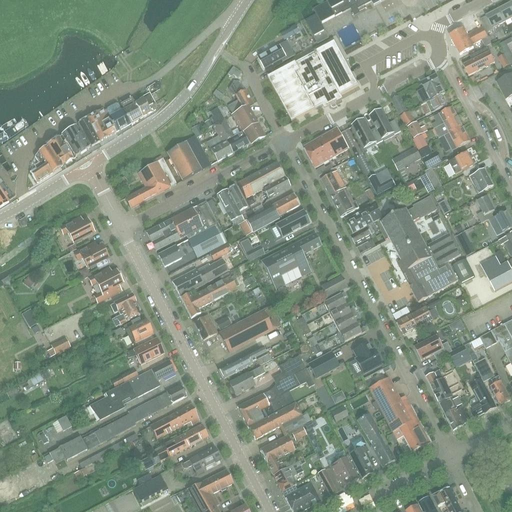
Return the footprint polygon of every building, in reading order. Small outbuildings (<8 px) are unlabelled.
[(326,0),(328,3),(314,10),(317,16),(321,25),(322,25),(342,14),(343,14),(351,10),(356,7),(358,10),(372,2),(374,7),(387,0),(326,0)] [(499,11),(506,24),(511,20),(511,6),(511,4),(505,7),(505,8),(500,11),(499,10),(499,11)] [(482,20),(489,33),(493,30),(499,40),(505,37),(500,27),(506,24),(499,11),(493,14),(493,15),(488,18),(488,17),(482,20)] [(317,16),(306,22),(314,38),(325,32),(321,25),(317,16)] [(455,47),(460,56),(474,49),(473,46),(482,41),(485,48),(492,44),(483,28),(467,36),(463,29),(450,37),(455,47)] [(282,35),(282,36),(285,41),(295,35),(292,30),(282,35)] [(326,32),(315,38),(318,44),(329,39),(326,32)] [(510,67),(511,67),(511,68),(511,67),(511,54),(507,46),(511,43),(511,38),(499,46),(505,56),(508,61),(510,67)] [(260,58),(259,59),(265,71),(286,59),(293,55),(286,43),(280,47),(260,58)] [(268,79),(292,123),(331,102),(330,100),(339,94),(341,97),(359,87),(335,43),(268,79)] [(475,61),(464,66),(469,77),(495,64),(490,53),(488,49),(481,53),(481,52),(473,56),(475,61)] [(505,56),(498,59),(504,70),(510,67),(508,61),(505,56)] [(233,68),(228,75),(232,78),(233,76),(238,79),(239,78),(242,74),(233,68)] [(506,101),(507,100),(508,103),(511,102),(511,104),(511,109),(510,111),(511,114),(511,75),(497,84),(506,101)] [(436,76),(421,83),(422,85),(424,89),(422,90),(424,95),(426,94),(430,102),(431,103),(442,96),(445,95),(443,90),(436,77),(436,76)] [(216,90),(213,94),(213,95),(216,97),(215,97),(220,101),(224,97),(217,91),(216,90)] [(228,107),(229,108),(232,115),(233,116),(248,108),(249,108),(249,107),(253,105),(245,91),(235,97),(238,101),(228,107)] [(130,96),(119,102),(119,103),(124,111),(131,125),(136,122),(142,118),(136,106),(135,105),(131,96),(130,96)] [(430,102),(427,103),(427,104),(432,114),(435,113),(447,107),(442,96),(431,103),(430,102)] [(392,101),(400,116),(407,113),(399,97),(392,101)] [(136,106),(142,118),(155,111),(152,105),(153,105),(149,98),(144,101),(143,100),(135,105),(136,106)] [(108,119),(116,134),(131,125),(124,111),(122,112),(118,106),(117,107),(116,105),(106,111),(110,118),(108,119)] [(233,116),(232,115),(231,116),(241,134),(244,132),(251,145),(265,137),(249,108),(248,108),(233,116)] [(437,124),(432,126),(434,129),(435,130),(458,118),(453,108),(439,115),(434,118),(437,124)] [(210,119),(214,125),(224,120),(218,109),(211,113),(213,117),(210,119)] [(87,119),(99,143),(109,138),(116,134),(108,119),(103,110),(87,119)] [(382,111),(370,118),(377,131),(382,140),(383,140),(393,134),(395,136),(401,133),(395,121),(389,124),(382,111)] [(409,112),(400,118),(405,127),(415,122),(410,113),(409,112)] [(435,130),(434,129),(437,135),(443,132),(441,130),(445,128),(449,135),(463,128),(458,118),(435,130)] [(78,123),(92,148),(99,143),(87,119),(86,120),(86,119),(78,123)] [(207,144),(217,163),(232,155),(225,142),(225,139),(232,135),(228,127),(224,120),(214,125),(212,126),(213,127),(219,138),(207,144)] [(364,121),(352,127),(364,149),(376,143),(377,145),(384,142),(383,140),(382,140),(377,131),(372,134),(364,121)] [(424,135),(424,134),(421,129),(418,123),(408,128),(414,140),(424,135)] [(62,137),(59,139),(73,160),(75,158),(90,149),(75,126),(73,127),(74,129),(63,136),(63,135),(62,136),(63,137),(62,137)] [(203,136),(197,127),(191,130),(197,140),(203,136)] [(449,135),(445,137),(453,152),(471,143),(468,138),(463,128),(449,135)] [(316,170),(350,151),(338,130),(304,149),(316,170)] [(225,142),(232,155),(249,145),(244,136),(241,135),(239,136),(234,138),(232,135),(225,139),(225,142)] [(167,153),(183,182),(211,166),(195,137),(184,144),(167,153)] [(58,139),(46,147),(46,148),(60,168),(62,167),(73,160),(59,139),(58,139)] [(428,171),(442,163),(436,153),(433,154),(429,146),(418,152),(422,159),(428,171)] [(44,161),(52,173),(60,168),(46,148),(38,153),(39,155),(40,156),(43,161),(44,161)] [(416,148),(392,161),(398,172),(422,159),(418,152),(416,148)] [(449,164),(452,170),(456,176),(474,167),(467,154),(455,161),(456,161),(449,164)] [(37,171),(31,175),(37,183),(37,184),(52,173),(44,161),(43,161),(40,156),(39,155),(35,158),(36,160),(39,164),(34,167),(35,168),(37,171)] [(146,189),(138,193),(144,203),(176,186),(163,160),(154,165),(138,174),(146,189)] [(237,185),(238,186),(246,200),(263,191),(262,190),(284,178),(276,164),(237,185)] [(432,169),(426,173),(431,181),(437,178),(432,169)] [(377,177),(370,181),(377,196),(396,187),(387,170),(376,176),(377,177)] [(485,170),(464,181),(471,195),(493,184),(485,170)] [(322,180),(331,198),(347,190),(338,172),(322,180)] [(262,190),(263,191),(267,200),(289,188),(284,178),(262,190)] [(427,178),(421,182),(428,195),(435,191),(427,178)] [(397,201),(405,197),(417,191),(413,183),(401,190),(393,194),(397,201)] [(228,191),(239,213),(247,209),(235,187),(228,191)] [(0,208),(9,203),(0,189),(0,208)] [(331,198),(341,219),(359,210),(356,203),(354,204),(347,190),(331,198)] [(371,190),(365,193),(371,204),(376,201),(371,190)] [(217,196),(231,223),(234,228),(245,223),(242,217),(239,213),(228,191),(217,196)] [(144,203),(138,193),(125,200),(131,210),(144,203)] [(248,220),(245,222),(246,222),(252,234),(279,219),(278,218),(300,207),(294,195),(272,207),(264,211),(255,216),(249,220),(248,220)] [(253,198),(247,201),(250,207),(256,204),(253,198)] [(398,264),(399,268),(451,240),(449,235),(427,247),(414,222),(419,219),(420,221),(438,211),(431,198),(413,207),(414,209),(408,212),(407,210),(381,224),(391,243),(401,262),(398,264)] [(481,225),(488,221),(494,218),(492,214),(495,212),(488,198),(477,203),(482,213),(477,216),(481,225)] [(207,204),(213,215),(218,212),(212,201),(207,204)] [(445,202),(439,205),(444,215),(451,212),(445,202)] [(186,237),(187,237),(188,240),(190,238),(216,225),(216,224),(217,224),(212,215),(213,215),(207,204),(206,203),(193,209),(183,215),(188,225),(182,229),(186,237)] [(346,222),(352,234),(377,221),(383,218),(376,206),(346,222)] [(252,212),(246,214),(249,220),(255,216),(253,211),(252,212)] [(276,226),(283,239),(310,225),(303,212),(276,226)] [(503,235),(511,230),(511,221),(507,212),(494,218),(488,221),(493,230),(500,227),(503,235)] [(146,233),(156,252),(156,253),(186,237),(182,229),(188,225),(183,215),(170,221),(146,233)] [(82,242),(81,240),(94,233),(93,233),(95,231),(92,226),(90,227),(88,222),(83,225),(80,220),(81,219),(80,219),(60,229),(63,236),(67,234),(73,244),(75,243),(76,245),(82,242)] [(26,220),(20,223),(22,228),(28,224),(26,220)] [(189,241),(187,241),(197,260),(227,244),(217,225),(216,226),(216,225),(190,238),(188,240),(189,241)] [(370,225),(350,236),(355,246),(372,237),(372,236),(375,234),(370,225)] [(460,226),(455,229),(458,235),(464,232),(460,226)] [(457,238),(461,244),(461,245),(462,245),(470,241),(469,240),(466,233),(457,238)] [(511,248),(511,234),(499,242),(501,246),(509,242),(511,248)] [(276,291),(311,273),(303,257),(321,247),(315,235),(261,263),(276,291)] [(451,240),(399,268),(407,282),(410,288),(450,266),(449,264),(460,257),(451,240)] [(248,241),(241,244),(246,255),(254,251),(248,241)] [(102,248),(97,250),(94,245),(95,245),(95,244),(74,255),(78,261),(82,259),(87,269),(89,268),(91,270),(96,267),(95,265),(108,259),(102,248)] [(209,254),(213,262),(229,254),(227,250),(230,248),(228,245),(225,246),(224,246),(209,254)] [(246,255),(250,263),(265,255),(261,247),(254,251),(246,255)] [(174,248),(159,257),(165,268),(177,262),(181,260),(178,255),(174,248)] [(496,257),(480,265),(485,275),(501,267),(498,261),(497,260),(496,257)] [(476,278),(466,260),(452,267),(461,285),(476,278)] [(196,271),(172,283),(180,299),(185,296),(190,293),(204,286),(229,273),(228,273),(226,268),(222,261),(209,268),(208,266),(196,272),(196,271)] [(501,267),(485,275),(495,293),(511,284),(511,270),(511,269),(511,268),(511,261),(508,264),(508,263),(507,264),(501,267)] [(450,266),(410,288),(418,303),(418,304),(428,299),(428,298),(458,282),(450,266)] [(109,270),(109,269),(89,280),(92,287),(96,285),(101,294),(94,298),(98,305),(121,292),(118,286),(122,284),(116,273),(112,276),(109,270)] [(221,283),(206,290),(213,303),(237,291),(230,278),(228,274),(219,279),(221,283)] [(30,277),(24,284),(31,289),(36,282),(30,277)] [(321,288),(327,300),(347,289),(341,278),(321,288)] [(180,299),(191,320),(201,315),(199,310),(213,303),(206,290),(193,298),(190,293),(180,299)] [(340,296),(323,305),(329,315),(346,306),(343,300),(347,298),(344,294),(340,296)] [(115,328),(140,316),(135,306),(137,305),(132,296),(113,305),(114,305),(110,307),(114,315),(118,313),(120,317),(112,321),(115,328)] [(435,300),(428,304),(431,310),(438,306),(435,300)] [(329,315),(334,324),(355,313),(353,309),(349,311),(346,306),(329,315)] [(281,327),(271,308),(219,335),(229,354),(281,327)] [(411,316),(396,324),(403,337),(418,329),(433,320),(439,317),(435,309),(429,313),(427,308),(411,316)] [(30,310),(22,315),(29,329),(38,324),(30,310)] [(355,313),(334,324),(339,334),(356,325),(353,319),(357,317),(355,313)] [(203,342),(218,335),(208,316),(193,324),(203,342)] [(220,331),(228,327),(232,326),(228,318),(225,320),(216,324),(220,331)] [(300,321),(298,322),(301,329),(305,327),(307,326),(303,319),(300,321)] [(132,346),(153,335),(152,334),(153,332),(151,328),(149,328),(145,321),(140,324),(138,321),(123,328),(132,346)] [(460,321),(449,327),(452,332),(458,329),(460,332),(465,330),(463,327),(460,321)] [(339,334),(345,344),(361,335),(365,333),(363,329),(359,331),(356,325),(339,334)] [(433,325),(425,329),(429,336),(436,332),(433,325)] [(305,327),(301,329),(305,336),(308,335),(311,333),(307,326),(305,327)] [(511,339),(510,337),(504,326),(480,338),(486,350),(499,343),(511,367),(511,339)] [(121,329),(114,333),(117,338),(123,334),(121,329)] [(434,355),(437,361),(441,359),(453,352),(448,343),(443,346),(438,337),(415,349),(422,362),(434,355)] [(308,341),(312,349),(318,346),(314,338),(308,341)] [(51,359),(71,349),(66,339),(51,347),(53,350),(48,352),(51,359)] [(141,367),(165,355),(157,339),(126,355),(128,360),(136,358),(141,367)] [(91,343),(83,347),(86,352),(94,348),(91,343)] [(372,351),(369,344),(353,353),(357,359),(355,361),(364,377),(384,366),(375,349),(372,351)] [(316,356),(318,355),(322,353),(318,346),(312,349),(316,356)] [(464,347),(449,355),(457,369),(472,361),(464,347)] [(263,348),(218,371),(223,381),(252,366),(252,365),(257,362),(260,368),(261,367),(266,364),(272,361),(268,355),(267,356),(263,348)] [(340,368),(332,354),(308,366),(316,381),(340,368)] [(279,368),(282,374),(273,379),(277,387),(291,380),(302,375),(307,372),(299,358),(279,368)] [(478,361),(474,363),(475,365),(475,366),(474,366),(478,371),(479,374),(482,379),(483,380),(484,384),(490,380),(495,378),(485,360),(479,363),(478,361)] [(120,402),(123,400),(136,394),(138,398),(160,387),(158,382),(174,374),(168,362),(137,379),(105,395),(107,398),(89,407),(99,421),(123,408),(120,402)] [(265,374),(263,371),(262,368),(230,385),(236,397),(255,387),(252,381),(265,374)] [(28,386),(23,389),(25,393),(34,388),(45,381),(55,375),(52,371),(51,369),(41,375),(39,376),(39,375),(34,378),(30,380),(30,381),(26,383),(28,386)] [(440,371),(426,378),(427,380),(428,383),(434,393),(438,401),(439,403),(440,406),(445,415),(455,410),(456,409),(456,410),(458,409),(457,409),(457,408),(453,401),(458,398),(457,396),(453,398),(445,380),(440,371)] [(122,385),(136,378),(133,372),(119,379),(122,385)] [(271,392),(238,408),(248,429),(296,405),(289,393),(302,386),(302,387),(306,384),(308,390),(314,387),(307,372),(302,375),(291,380),(277,387),(279,391),(272,395),(271,392)] [(491,389),(500,406),(511,400),(499,378),(492,382),(494,387),(491,389)] [(113,382),(111,383),(114,389),(116,388),(122,385),(119,379),(116,380),(113,382)] [(469,386),(479,405),(472,409),(476,416),(479,417),(484,414),(485,415),(497,408),(482,379),(469,386)] [(392,434),(393,433),(397,441),(403,437),(412,454),(429,444),(414,415),(409,418),(389,380),(369,391),(392,434)] [(130,415),(95,434),(101,446),(136,427),(135,425),(148,418),(172,405),(175,404),(184,399),(186,398),(187,398),(181,386),(180,387),(175,390),(129,413),(129,414),(130,415)] [(100,392),(93,395),(95,400),(102,397),(100,392)] [(337,394),(331,398),(335,406),(342,402),(343,401),(339,393),(337,394)] [(192,427),(200,423),(201,422),(192,405),(149,428),(156,441),(190,423),(192,427)] [(296,405),(248,429),(255,442),(281,428),(284,433),(286,438),(288,437),(292,435),(304,429),(303,428),(305,427),(307,426),(305,421),(303,417),(302,416),(298,408),(296,405)] [(331,414),(334,420),(347,414),(344,407),(331,414)] [(454,431),(464,426),(464,425),(467,423),(468,420),(462,408),(460,409),(459,411),(457,411),(457,412),(456,410),(456,409),(455,410),(445,415),(454,431)] [(371,447),(383,469),(396,462),(388,448),(382,437),(369,415),(362,419),(361,416),(355,419),(372,447),(371,447)] [(72,429),(67,418),(58,422),(64,433),(72,429)] [(305,427),(303,428),(304,429),(307,437),(308,437),(312,435),(313,435),(315,434),(312,429),(309,424),(307,426),(305,427)] [(8,426),(0,430),(0,435),(10,429),(8,426)] [(155,454),(151,456),(156,465),(160,463),(161,464),(170,459),(170,458),(208,438),(202,426),(202,427),(164,447),(154,452),(155,454)] [(304,429),(292,435),(296,442),(307,437),(304,429)] [(39,435),(45,446),(49,443),(43,433),(39,435)] [(136,435),(125,441),(125,442),(127,446),(138,440),(136,435)] [(286,438),(260,451),(273,477),(288,470),(288,469),(285,470),(282,465),(279,466),(277,461),(295,452),(295,451),(288,437),(286,438)] [(351,448),(347,450),(349,455),(362,480),(374,474),(364,455),(370,453),(367,447),(366,446),(362,438),(351,444),(354,449),(355,451),(354,452),(351,448)] [(80,440),(58,451),(58,452),(63,462),(64,464),(87,453),(80,440)] [(125,441),(100,454),(102,459),(127,446),(125,442),(125,441)] [(133,443),(126,447),(129,452),(135,448),(133,443)] [(204,470),(220,461),(214,449),(189,462),(183,466),(185,471),(192,467),(196,477),(205,472),(204,470)] [(300,453),(295,455),(299,463),(304,461),(300,453)] [(344,453),(326,462),(329,468),(335,479),(338,478),(340,482),(344,489),(359,481),(347,459),(344,453)] [(273,477),(282,494),(295,487),(297,486),(293,479),(304,473),(299,464),(288,470),(273,477)] [(177,475),(184,471),(181,466),(174,470),(177,475)] [(86,469),(75,475),(78,481),(89,475),(86,469)] [(206,482),(213,496),(220,492),(223,493),(226,491),(226,489),(233,485),(225,471),(206,482)] [(318,474),(330,498),(337,494),(325,471),(318,474)] [(149,474),(137,481),(140,488),(153,481),(149,474)] [(167,491),(160,477),(153,481),(140,488),(133,491),(141,505),(167,491)] [(219,506),(213,496),(206,482),(187,492),(198,511),(217,511),(216,508),(219,506)] [(295,487),(282,494),(290,511),(303,511),(307,510),(321,503),(311,484),(297,491),(295,487)] [(439,509),(443,506),(444,508),(446,507),(448,511),(461,511),(450,488),(433,497),(439,509)] [(437,511),(431,499),(419,505),(422,511),(437,511)]
